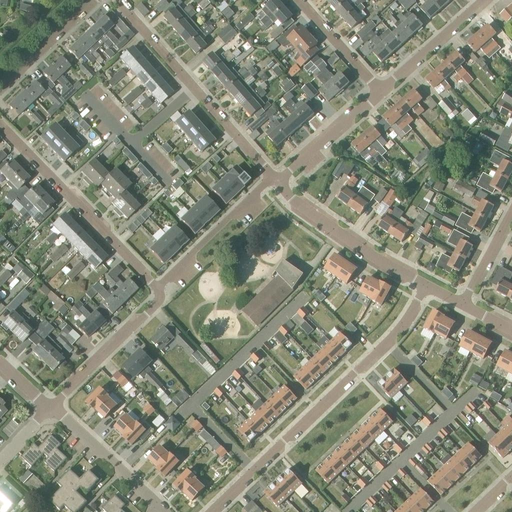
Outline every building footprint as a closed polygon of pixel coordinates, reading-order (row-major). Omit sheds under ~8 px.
[(163,11),(169,6),(164,0),(155,8),(160,14),(163,11)] [(169,6),(163,11),(167,17),(164,19),(172,28),(193,10),(190,6),(184,12),(179,7),(183,4),(179,0),(175,0),(170,6),(169,6)] [(203,11),(211,4),(206,0),(204,0),(198,6),(203,11)] [(267,17),(261,23),(264,26),(284,8),(276,0),(274,0),(266,8),(262,12),(267,17)] [(330,0),(328,3),(336,12),(346,3),(349,0),(330,0)] [(344,21),(362,5),(361,5),(364,3),(361,0),(358,0),(355,4),(354,3),(350,7),(346,3),(336,12),(344,21)] [(407,12),(411,7),(405,0),(398,0),(397,1),(407,12)] [(430,20),(440,11),(430,0),(422,0),(426,5),(421,10),(430,20)] [(450,2),(447,0),(430,0),(440,11),(450,2)] [(227,10),(222,5),(218,9),(222,14),(221,14),(222,15),(227,10)] [(362,5),(344,21),(352,30),(362,21),(357,16),(365,9),(362,5)] [(227,10),(222,15),(228,21),(235,15),(228,8),(227,10)] [(282,26),(292,17),(284,8),(264,26),(267,30),(277,21),(282,26)] [(506,23),(511,18),(511,11),(509,8),(500,15),(506,23)] [(181,38),(195,25),(191,19),(197,14),(193,10),(172,28),(181,38)] [(422,27),(413,17),(409,12),(403,17),(401,14),(396,18),(394,15),(393,16),(412,37),(422,27)] [(240,32),(254,19),(250,14),(235,27),(240,32)] [(402,45),(412,37),(393,16),(389,19),(395,25),(394,26),(398,31),(393,35),(402,45)] [(117,41),(108,32),(113,27),(103,17),(95,26),(112,44),(119,51),(127,42),(122,37),(117,41)] [(367,25),(372,31),(376,27),(371,22),(369,24),(367,25)] [(188,46),(208,28),(206,24),(200,30),(195,25),(181,38),(188,46)] [(221,40),(233,29),(229,25),(217,36),(221,40)] [(361,40),(372,31),(367,25),(356,35),(361,40)] [(95,26),(85,34),(95,44),(99,48),(103,44),(108,49),(112,44),(95,26)] [(274,41),(285,32),(280,26),(270,36),(274,41)] [(492,52),(495,55),(501,50),(498,46),(491,39),(496,35),(488,26),(477,35),(492,52)] [(208,28),(188,46),(196,56),(207,46),(202,41),(207,37),(212,32),(208,28)] [(295,49),(309,36),(302,28),(291,37),(287,33),(277,41),(284,49),(291,45),(295,49)] [(225,45),(237,35),(233,29),(221,40),(225,45)] [(389,30),(379,39),(392,54),(402,45),(393,35),(389,30)] [(4,31),(1,38),(7,41),(11,35),(4,31)] [(91,48),(95,44),(85,34),(77,42),(95,61),(99,57),(91,48)] [(489,60),(495,55),(492,52),(477,35),(467,44),(475,53),(479,49),(486,57),(489,60)] [(309,36),(295,49),(299,54),(294,60),(301,68),(311,59),(307,54),(317,45),(309,36)] [(392,54),(379,38),(377,36),(371,41),(377,49),(373,53),(382,64),(392,54)] [(91,65),(95,61),(77,42),(68,51),(78,61),(82,56),(91,65)] [(270,45),(265,49),(270,54),(274,50),(270,45)] [(132,49),(120,59),(128,68),(140,58),(132,49)] [(222,64),(225,60),(232,54),(228,51),(224,54),(224,53),(218,59),(213,54),(203,63),(211,73),(222,64)] [(457,53),(446,62),(454,71),(458,75),(462,80),(466,76),(462,71),(463,70),(460,66),(465,62),(457,53)] [(232,54),(225,60),(228,64),(235,58),(232,54)] [(478,61),(473,54),(469,57),(475,63),(482,71),(492,82),(496,78),(488,70),(487,67),(488,66),(481,58),(478,61)] [(52,66),(61,76),(69,68),(60,58),(52,66)] [(140,58),(128,68),(136,77),(148,67),(140,58)] [(51,60),(41,67),(44,71),(54,64),(51,60)] [(315,66),(321,72),(327,67),(321,61),(315,66)] [(227,91),(248,73),(247,72),(255,65),(252,62),(244,69),(242,71),(241,70),(237,73),(234,69),(219,82),(227,91)] [(444,81),(454,71),(446,62),(436,71),(444,81)] [(90,81),(95,76),(83,63),(78,68),(90,81)] [(219,82),(234,69),(233,69),(229,72),(222,64),(211,73),(219,82)] [(69,84),(61,76),(52,66),(43,74),(46,78),(47,79),(43,83),(50,90),(54,87),(52,84),(56,81),(60,85),(59,86),(63,90),(69,84)] [(316,77),(321,72),(315,66),(310,71),(316,77)] [(144,86),(156,76),(148,67),(136,77),(144,86)] [(278,67),(272,72),(277,78),(283,73),(278,67)] [(248,73),(227,91),(235,100),(250,87),(245,82),(251,77),(252,78),(257,74),(252,69),(248,73)] [(121,70),(120,70),(113,76),(119,82),(126,76),(121,70)] [(322,73),(339,93),(349,84),(341,74),(335,79),(331,74),(330,74),(326,70),(322,73)] [(451,89),(447,84),(444,81),(436,71),(425,81),(433,90),(439,84),(445,90),(447,93),(451,89)] [(328,103),(339,93),(322,73),(317,78),(321,84),(323,82),(327,86),(319,93),(328,103)] [(458,75),(453,79),(457,84),(462,80),(458,75)] [(112,89),(119,82),(113,76),(106,83),(112,89)] [(152,95),(164,85),(156,76),(144,86),(152,95)] [(286,94),(295,86),(288,79),(279,87),(286,94)] [(72,87),(76,92),(82,87),(77,82),(72,87)] [(50,90),(43,83),(39,87),(34,83),(26,91),(35,100),(40,96),(44,100),(51,92),(50,91),(50,90)] [(243,109),(263,91),(268,87),(264,83),(254,92),(250,87),(235,100),(243,109)] [(164,85),(152,95),(160,105),(172,94),(164,85)] [(312,100),(317,95),(308,85),(302,90),(312,100)] [(130,94),(135,100),(142,94),(137,87),(130,94)] [(26,109),(35,100),(26,91),(17,99),(26,109)] [(263,91),(243,109),(251,118),(253,115),(257,120),(272,107),(268,103),(265,105),(261,100),(267,94),(263,91)] [(424,112),(417,104),(422,100),(414,91),(403,100),(411,109),(414,113),(418,117),(423,113),(424,112)] [(511,107),(511,93),(508,91),(502,100),(511,107)] [(57,108),(62,103),(53,93),(48,98),(57,108)] [(130,94),(122,101),(124,103),(128,106),(135,100),(130,94)] [(454,94),(450,98),(458,105),(461,101),(454,94)] [(296,106),(291,100),(287,95),(283,99),(286,103),(286,104),(304,124),(314,116),(305,106),(301,101),(296,106)] [(17,117),(26,109),(17,99),(8,107),(17,117)] [(145,111),(152,105),(147,99),(139,106),(140,107),(144,111),(145,111)] [(456,110),(446,99),(438,105),(448,117),(456,110)] [(407,113),(411,109),(403,100),(393,109),(407,126),(413,121),(407,113)] [(295,132),(304,124),(286,104),(283,107),(288,113),(292,117),(286,122),(295,132)] [(511,121),(511,120),(511,108),(504,105),(499,115),(511,121)] [(471,124),(478,117),(468,107),(462,113),(471,124)] [(265,114),(269,120),(277,113),(272,108),(265,114)] [(410,129),(407,126),(393,109),(382,118),(390,128),(395,123),(404,134),(406,136),(412,131),(410,129)] [(32,115),(40,124),(43,121),(35,112),(32,115)] [(188,113),(175,125),(183,134),(197,123),(188,113)] [(75,114),(71,118),(74,122),(79,118),(75,114)] [(260,128),(269,120),(265,114),(248,129),(252,134),(260,128)] [(38,126),(40,124),(32,115),(30,117),(38,126)] [(295,132),(286,122),(281,126),(277,121),(274,124),(278,129),(287,139),(295,132)] [(83,122),(78,126),(82,130),(86,125),(83,122)] [(278,129),(274,124),(272,122),(268,126),(271,129),(265,134),(277,148),(287,139),(278,129)] [(197,123),(183,134),(192,144),(205,132),(197,123)] [(54,125),(40,139),(48,147),(62,133),(54,125)] [(86,125),(82,130),(85,133),(90,129),(86,125)] [(372,128),(361,137),(380,159),(382,157),(387,153),(376,140),(380,137),(372,128)] [(503,135),(497,148),(508,154),(511,146),(511,133),(506,130),(503,135)] [(493,147),(497,139),(483,131),(479,139),(493,147)] [(205,132),(192,144),(200,154),(214,142),(205,132)] [(62,133),(48,147),(56,155),(70,141),(62,133)] [(361,137),(351,146),(359,155),(364,160),(368,156),(371,159),(366,163),(373,168),(378,163),(383,169),(388,164),(382,157),(380,159),(361,137)] [(116,138),(112,142),(116,147),(120,143),(116,138)] [(70,141),(56,155),(63,163),(78,149),(70,141)] [(466,155),(470,149),(457,142),(453,149),(466,155)] [(165,144),(160,148),(164,152),(168,147),(165,144)] [(168,147),(164,152),(167,155),(172,151),(168,147)] [(125,149),(121,152),(125,157),(129,153),(125,149)] [(499,169),(496,174),(508,180),(511,172),(511,166),(508,164),(510,160),(495,151),(489,163),(499,169)] [(420,169),(426,164),(434,157),(430,153),(422,160),(416,165),(420,169)] [(172,161),(176,165),(181,160),(177,156),(172,161)] [(215,156),(212,160),(216,164),(220,161),(215,156)] [(133,157),(129,161),(133,165),(137,161),(133,157)] [(0,173),(8,182),(20,170),(12,161),(8,165),(5,161),(0,165),(0,173)] [(86,183),(101,169),(93,161),(81,173),(86,178),(83,180),(86,183)] [(338,180),(347,166),(340,162),(332,176),(338,180)] [(207,163),(204,167),(208,171),(212,168),(207,163)] [(140,164),(136,168),(140,173),(144,169),(140,164)] [(447,168),(444,172),(445,173),(446,172),(452,177),(457,170),(455,168),(451,165),(450,165),(450,164),(447,168)] [(204,167),(200,170),(204,175),(208,171),(204,167)] [(235,168),(227,176),(241,190),(249,182),(235,168)] [(100,185),(108,176),(101,169),(86,183),(89,187),(92,184),(97,189),(100,185)] [(11,190),(6,195),(13,202),(14,201),(14,200),(26,189),(23,186),(29,180),(20,170),(8,182),(6,184),(11,190)] [(105,196),(123,178),(115,170),(108,176),(100,185),(104,189),(101,192),(105,196)] [(148,173),(144,177),(148,181),(152,177),(148,173)] [(483,173),(476,186),(492,195),(495,190),(501,193),(508,180),(496,174),(494,179),(483,173)] [(227,176),(220,183),(233,198),(241,190),(227,176)] [(348,207),(355,197),(349,193),(354,187),(359,181),(352,177),(348,182),(336,199),(348,207)] [(130,186),(125,181),(123,178),(105,196),(108,199),(111,197),(115,200),(115,201),(124,192),(130,186)] [(154,179),(150,183),(153,187),(158,183),(154,179)] [(178,180),(175,183),(179,188),(183,185),(178,180)] [(472,199),(476,190),(458,180),(454,189),(472,199)] [(175,183),(171,187),(176,192),(179,188),(175,183)] [(220,183),(211,191),(225,205),(233,198),(220,183)] [(32,206),(44,195),(36,186),(30,192),(26,189),(14,200),(14,201),(23,209),(18,214),(22,217),(27,211),(28,212),(33,207),(32,206)] [(355,197),(348,207),(360,216),(367,206),(368,206),(375,197),(363,188),(356,197),(355,197)] [(380,205),(388,193),(382,189),(374,200),(380,205)] [(390,209),(398,196),(399,195),(391,190),(382,203),(390,209)] [(167,191),(163,194),(168,199),(171,196),(167,191)] [(132,200),(129,197),(124,192),(115,201),(115,200),(111,204),(116,208),(113,211),(117,215),(132,200)] [(429,205),(434,194),(430,192),(424,199),(424,201),(423,201),(419,208),(425,211),(425,212),(432,216),(436,209),(429,205)] [(32,206),(33,207),(39,213),(32,220),(38,226),(54,211),(50,207),(54,204),(44,195),(32,206)] [(204,198),(196,206),(210,220),(218,212),(204,198)] [(493,207),(478,199),(475,198),(471,204),(478,208),(475,214),(487,220),(493,207)] [(132,200),(117,215),(120,218),(122,215),(127,220),(139,208),(132,200)] [(167,206),(153,220),(158,225),(172,211),(167,206)] [(196,206),(188,213),(202,228),(210,220),(196,206)] [(388,210),(384,216),(377,227),(389,235),(396,224),(397,224),(404,213),(396,208),(392,213),(388,210)] [(147,210),(144,213),(148,218),(152,214),(147,210)] [(32,216),(28,212),(27,211),(22,217),(26,221),(32,216)] [(415,223),(421,227),(429,216),(422,211),(414,223),(415,223)] [(144,213),(140,217),(144,221),(148,218),(144,213)] [(188,213),(180,221),(194,235),(202,228),(188,213)] [(462,214),(455,226),(471,235),(474,230),(480,233),(487,220),(475,214),(472,219),(462,214)] [(60,219),(53,226),(61,235),(73,224),(64,215),(60,219)] [(446,215),(442,221),(452,227),(456,220),(446,215)] [(136,221),(132,224),(137,229),(140,225),(136,221)] [(396,224),(389,235),(402,243),(409,232),(412,227),(406,223),(403,228),(397,224),(396,224)] [(70,243),(81,233),(73,224),(61,235),(70,243)] [(426,236),(432,227),(427,224),(422,234),(426,236)] [(450,236),(453,230),(443,224),(440,230),(450,236)] [(173,228),(165,236),(179,250),(187,242),(173,228)] [(454,230),(447,243),(457,248),(454,254),(465,260),(472,247),(466,244),(469,239),(454,230)] [(78,252),(89,241),(81,233),(70,243),(78,252)] [(51,247),(57,240),(52,234),(45,241),(51,247)] [(165,236),(157,243),(171,258),(179,250),(165,236)] [(432,250),(435,244),(421,236),(417,242),(414,248),(420,251),(423,246),(432,250)] [(87,261),(98,250),(89,241),(78,252),(87,261)] [(157,243),(149,251),(163,265),(171,258),(157,243)] [(61,257),(68,250),(63,245),(56,252),(61,257)] [(98,250),(87,261),(95,270),(106,259),(98,250)] [(61,257),(56,252),(49,258),(54,264),(61,257)] [(459,273),(465,260),(454,254),(451,260),(442,255),(436,267),(450,274),(452,270),(459,273)] [(335,256),(325,270),(336,278),(346,263),(335,256)] [(78,274),(85,267),(80,262),(73,269),(78,274)] [(275,274),(278,277),(243,312),(257,326),(293,290),(303,276),(298,272),(299,271),(295,269),(295,270),(283,262),(273,277),(275,274)] [(346,263),(336,278),(346,285),(356,271),(346,263)] [(26,285),(34,277),(25,268),(17,277),(26,285)] [(108,283),(114,278),(120,272),(116,268),(104,278),(108,283)] [(511,291),(511,286),(507,284),(511,277),(505,274),(506,271),(500,268),(493,282),(499,285),(495,292),(508,298),(511,291)] [(73,269),(70,272),(66,276),(71,281),(78,274),(73,269)] [(0,282),(9,273),(6,271),(0,277),(0,282)] [(0,290),(0,288),(11,276),(9,273),(0,282),(0,300),(0,292),(1,291),(0,290)] [(113,287),(115,285),(118,282),(114,278),(108,283),(113,287)] [(368,279),(360,294),(371,300),(380,285),(368,279)] [(120,288),(128,297),(129,298),(137,290),(128,280),(123,285),(119,281),(118,282),(115,285),(119,289),(120,288)] [(98,283),(92,288),(97,293),(102,298),(106,302),(102,305),(112,315),(115,312),(117,314),(121,309),(119,307),(120,307),(107,293),(98,283)] [(41,289),(60,307),(65,302),(45,284),(41,289)] [(371,300),(371,301),(381,307),(384,301),(386,302),(389,296),(387,295),(390,289),(380,284),(380,285),(371,300)] [(129,298),(128,297),(120,288),(119,289),(115,293),(111,288),(107,293),(120,307),(129,298)] [(14,311),(24,301),(29,295),(24,290),(9,307),(14,311)] [(319,291),(314,296),(318,300),(322,295),(319,291)] [(322,295),(318,300),(321,303),(326,299),(322,295)] [(74,313),(80,308),(76,304),(71,310),(74,313)] [(81,316),(86,321),(96,330),(99,327),(101,330),(107,324),(105,322),(95,312),(91,316),(86,311),(85,312),(81,308),(80,308),(74,313),(79,318),(81,316)] [(303,308),(300,311),(305,316),(308,314),(303,308)] [(33,319),(38,314),(33,310),(28,315),(33,319)] [(300,311),(297,314),(302,319),(305,316),(300,311)] [(434,335),(435,334),(443,319),(444,318),(433,312),(430,318),(429,317),(425,323),(427,324),(424,330),(434,335)] [(2,324),(0,326),(6,332),(8,329),(12,333),(26,318),(22,314),(18,318),(12,313),(2,324)] [(39,335),(49,325),(44,320),(37,328),(26,318),(12,333),(23,343),(33,332),(34,330),(39,335)] [(293,318),(289,325),(293,327),(287,338),(298,344),(301,337),(295,334),(301,323),(293,318)] [(443,319),(435,334),(446,340),(454,325),(443,319)] [(96,330),(86,321),(82,325),(78,320),(74,325),(87,339),(96,330)] [(350,324),(345,328),(349,332),(354,327),(350,324)] [(49,325),(39,335),(44,340),(54,329),(49,325)] [(285,325),(282,328),(287,334),(290,331),(285,325)] [(70,333),(72,331),(66,326),(61,331),(63,333),(60,335),(61,336),(56,340),(59,344),(70,333)] [(354,327),(349,332),(353,335),(357,331),(354,327)] [(160,351),(173,339),(163,328),(150,341),(160,351)] [(282,328),(279,331),(284,337),(287,334),(282,328)] [(70,333),(77,340),(80,337),(72,330),(72,331),(70,333)] [(468,332),(460,348),(471,354),(480,338),(468,332)] [(72,346),(77,340),(70,333),(59,344),(63,348),(63,347),(70,354),(75,348),(72,346)] [(208,362),(197,351),(198,351),(181,333),(175,340),(191,357),(192,356),(202,367),(211,375),(215,371),(207,363),(208,362)] [(340,334),(330,343),(343,356),(352,347),(340,334)] [(37,347),(32,352),(42,361),(53,351),(57,346),(47,337),(44,340),(43,341),(37,347)] [(480,338),(471,354),(483,360),(491,345),(480,338)] [(267,343),(263,346),(269,351),(272,348),(267,343)] [(330,343),(321,351),(334,365),(343,356),(330,343)] [(53,351),(42,361),(53,372),(63,361),(57,355),(62,351),(57,346),(53,351)] [(148,375),(151,373),(152,371),(148,366),(152,362),(141,350),(132,359),(148,375)] [(321,351),(312,360),(325,373),(334,365),(321,351)] [(511,355),(505,352),(497,368),(508,374),(511,367),(511,355)] [(254,355),(250,358),(256,364),(259,361),(254,355)] [(416,356),(411,361),(414,365),(419,360),(416,356)] [(148,375),(132,359),(123,367),(134,379),(139,375),(143,379),(145,378),(153,386),(158,381),(151,373),(148,375)] [(312,360),(303,369),(315,382),(325,373),(312,360)] [(419,360),(414,365),(418,368),(423,364),(419,360)] [(258,366),(252,372),(256,376),(262,371),(258,366)] [(303,369),(293,378),(306,391),(315,382),(303,369)] [(393,369),(385,377),(399,392),(407,384),(393,369)] [(238,370),(235,373),(241,378),(244,375),(238,370)] [(235,373),(232,376),(238,381),(241,378),(235,373)] [(477,388),(481,379),(474,375),(469,384),(477,388)] [(122,377),(117,382),(120,385),(125,380),(122,377)] [(385,377),(377,385),(391,400),(399,392),(385,377)] [(125,380),(120,385),(123,389),(128,383),(125,380)] [(127,393),(132,387),(128,383),(123,389),(127,393)] [(220,387),(217,390),(222,396),(225,393),(220,387)] [(284,387),(275,396),(287,409),(297,400),(284,387)] [(100,389),(86,404),(95,412),(96,411),(108,398),(109,397),(100,389)] [(446,389),(441,393),(445,397),(450,392),(446,389)] [(174,395),(169,399),(172,402),(178,408),(190,397),(183,390),(175,397),(174,395)] [(217,390),(214,393),(219,399),(222,396),(217,390)] [(450,392),(445,397),(448,400),(453,396),(450,392)] [(275,396),(266,404),(278,418),(287,409),(275,396)] [(108,398),(96,411),(105,420),(117,406),(108,398)] [(486,402),(483,405),(488,411),(491,407),(486,402)] [(266,404),(256,413),(269,426),(278,418),(266,404)] [(148,406),(143,411),(146,414),(151,409),(148,406)] [(151,409),(146,414),(149,417),(154,412),(151,409)] [(380,410),(371,419),(383,432),(393,423),(380,410)] [(157,411),(150,418),(159,427),(166,420),(157,411)] [(256,413),(247,422),(260,435),(269,426),(256,413)] [(126,416),(114,429),(123,437),(135,424),(126,416)] [(428,416),(425,419),(431,425),(434,422),(428,416)] [(166,426),(173,432),(179,425),(173,419),(166,426)] [(371,419),(362,428),(374,441),(383,432),(371,419)] [(425,419),(422,422),(428,428),(431,425),(425,419)] [(397,438),(406,429),(397,420),(388,429),(397,438)] [(196,422),(190,427),(193,431),(199,425),(196,422)] [(247,422),(238,431),(250,444),(260,435),(247,422)] [(123,437),(122,438),(131,447),(140,438),(143,441),(151,433),(143,426),(141,428),(136,423),(135,424),(123,437)] [(199,425),(193,431),(196,434),(202,428),(199,425)] [(362,428),(352,436),(365,450),(374,441),(362,428)] [(511,436),(505,429),(496,436),(511,451),(511,450),(511,436)] [(58,450),(62,446),(52,436),(39,449),(34,444),(22,457),(32,468),(45,455),(49,459),(45,463),(56,473),(68,459),(58,450)] [(352,436),(343,445),(356,458),(365,450),(352,436)] [(496,436),(488,444),(502,459),(508,454),(511,451),(496,436)] [(206,446),(213,453),(221,444),(214,438),(206,446)] [(400,444),(397,446),(402,452),(405,449),(400,444)] [(473,466),(481,458),(468,444),(460,452),(473,466)] [(343,445),(334,454),(347,467),(356,458),(343,445)] [(397,446),(394,449),(399,455),(402,452),(397,446)] [(160,447),(148,460),(157,469),(169,456),(160,447)] [(221,448),(215,453),(218,456),(224,451),(221,448)] [(224,451),(218,456),(221,459),(227,454),(224,451)] [(465,473),(473,466),(460,452),(452,460),(465,473)] [(334,454),(325,463),(337,476),(347,467),(334,454)] [(157,469),(156,470),(165,478),(179,463),(170,455),(169,456),(157,469)] [(457,481),(465,473),(452,460),(444,468),(457,481)] [(381,461),(378,464),(384,469),(387,466),(381,461)] [(325,463),(315,472),(328,485),(337,476),(325,463)] [(378,464),(375,467),(380,472),(384,469),(378,464)] [(449,489),(457,481),(444,468),(436,475),(449,489)] [(287,470),(279,478),(293,493),(301,485),(287,470)] [(24,485),(32,476),(27,471),(19,480),(24,485)] [(80,481),(70,471),(58,485),(63,489),(51,502),(61,511),(65,507),(70,511),(79,511),(88,503),(73,490),(77,485),(87,495),(100,481),(89,471),(80,481)] [(187,471),(173,486),(182,495),(183,494),(195,481),(196,480),(187,471)] [(449,489),(436,475),(428,483),(441,496),(449,489)] [(279,478),(271,485),(285,500),(293,493),(279,478)] [(363,478),(360,481),(365,487),(368,484),(363,478)] [(195,481),(183,494),(192,502),(204,489),(195,481)] [(360,481),(357,484),(362,490),(365,487),(360,481)] [(12,494),(0,482),(0,511),(9,511),(11,511),(9,509),(17,500),(19,502),(24,497),(17,490),(12,494)] [(271,485),(263,493),(277,508),(285,500),(271,485)] [(425,511),(433,503),(421,490),(412,498),(425,511)] [(106,511),(119,511),(122,510),(126,506),(115,496),(103,509),(106,511)] [(345,496),(342,499),(347,504),(350,501),(345,496)] [(22,509),(26,505),(26,500),(25,498),(18,506),(22,509)] [(410,511),(424,511),(425,511),(412,498),(404,505),(410,511)] [(262,511),(260,510),(260,509),(252,501),(244,509),(246,511),(262,511)]
